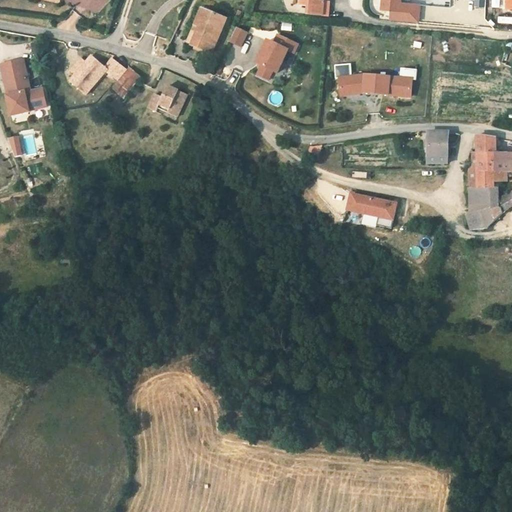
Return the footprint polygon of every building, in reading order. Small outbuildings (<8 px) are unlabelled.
[(309,0),(309,2),(313,2),(313,9),(335,10),(335,0),(309,0)] [(381,0),(382,1),(392,1),(391,11),(419,13),(419,0),(381,0)] [(206,22),(198,38),(215,48),(232,16),(209,3),(201,18),(206,22)] [(192,34),(198,38),(206,22),(201,18),(192,34)] [(243,20),(238,32),(248,36),(253,25),(243,20)] [(291,31),(292,24),(282,23),(281,31),(291,31)] [(296,42),(276,32),(265,55),(285,64),(296,42)] [(32,54),(39,53),(38,43),(31,44),(32,54)] [(96,51),(90,58),(79,70),(96,84),(100,80),(92,74),(105,58),(96,51)] [(29,53),(7,59),(12,82),(15,81),(16,85),(13,86),(14,92),(11,93),(15,111),(36,106),(35,105),(53,101),(49,82),(36,85),(29,53)] [(75,66),(79,70),(90,58),(85,54),(75,66)] [(112,65),(119,70),(122,73),(130,62),(120,54),(112,64),(112,65)] [(112,64),(105,58),(92,74),(100,80),(112,65),(112,64)] [(146,72),(135,61),(117,83),(129,94),(146,72)] [(96,84),(79,70),(74,77),(87,88),(87,87),(89,88),(90,87),(92,89),(96,84)] [(371,70),(344,74),(347,91),(370,87),(417,91),(418,73),(371,70)] [(194,89),(173,79),(168,90),(161,87),(153,101),(161,105),(163,102),(183,111),(194,89)] [(266,101),(278,107),(284,96),(273,90),(266,101)] [(457,124),(437,123),(437,155),(456,155),(457,124)] [(502,129),(486,127),(487,161),(488,179),(488,203),(499,201),(500,165),(501,144),(502,129)] [(7,139),(12,158),(22,155),(17,136),(7,139)] [(330,139),(318,140),(316,149),(325,152),(330,139)] [(511,144),(508,144),(501,144),(500,165),(511,165),(511,144)] [(487,161),(478,161),(479,205),(488,203),(488,179),(487,161)] [(511,189),(499,201),(501,217),(511,205),(511,189)] [(392,229),(397,202),(349,194),(345,213),(363,216),(362,224),(392,229)] [(479,205),(476,206),(481,221),(497,220),(501,217),(499,201),(488,203),(479,205)]
